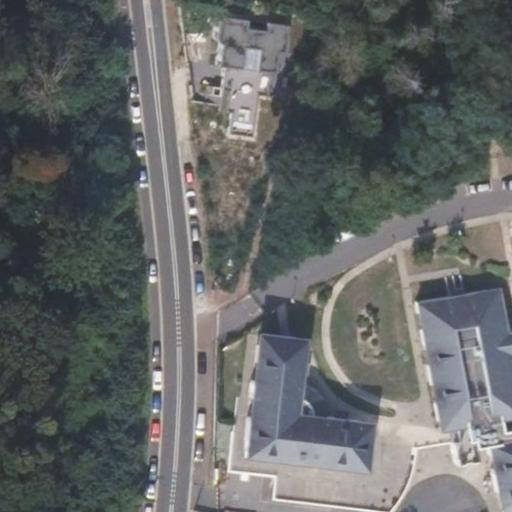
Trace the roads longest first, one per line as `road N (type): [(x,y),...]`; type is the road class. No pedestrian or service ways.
road 1 (tertiary): [(139,0),(172,313),(165,511)]
road 2 (tertiary): [(177,511),(185,315),(155,0)]
